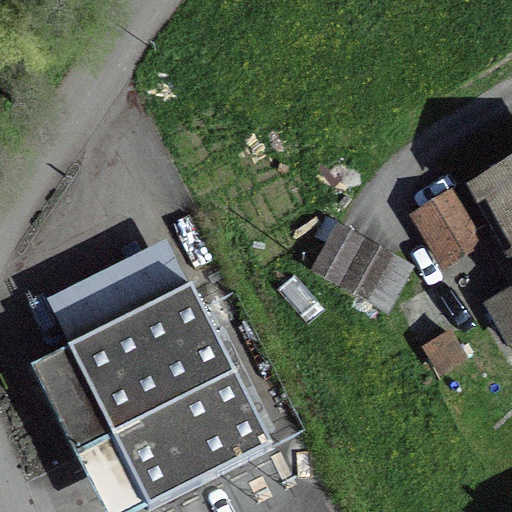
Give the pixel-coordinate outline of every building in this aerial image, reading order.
[(511,171),(467,198),(504,259),(495,266),(511,296),(485,311),(504,345),(511,340),(511,171)] [(475,247),(447,201),(415,220),(443,266),(475,247)] [(388,259),(334,229),(309,275),(363,305),(388,259)] [(188,291),(27,372),(72,461),(109,442),(143,511),(149,511),(268,452),(188,291)] [(446,336),(421,351),(438,376),(462,361),(446,336)]
